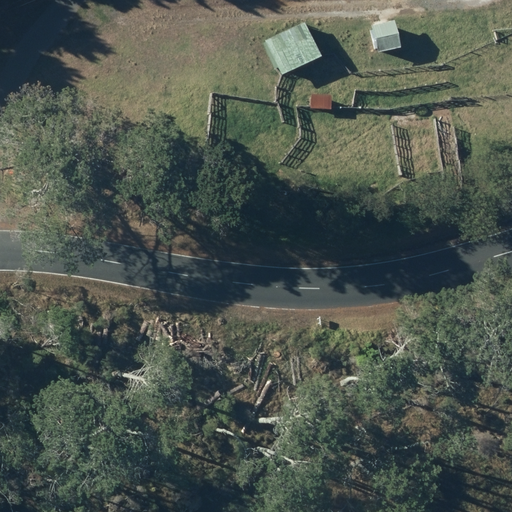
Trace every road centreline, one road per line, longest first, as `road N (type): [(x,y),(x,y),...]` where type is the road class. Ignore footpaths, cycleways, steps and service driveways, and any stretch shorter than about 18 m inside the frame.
road 1 (tertiary): [(0,248),(300,288),(441,274),(511,251)]
road 2 (track): [(54,29),(474,0)]
road 3 (track): [(0,139),(25,59),(83,0)]
